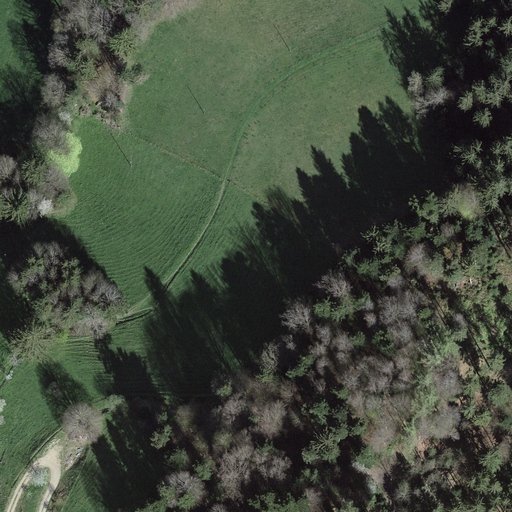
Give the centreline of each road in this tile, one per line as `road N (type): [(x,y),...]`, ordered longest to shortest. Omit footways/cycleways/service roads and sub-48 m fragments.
road 1 (track): [(440,0),(295,65),(262,91),(195,239),(157,291),(119,318),(48,329),(19,346),(0,375)]
road 2 (track): [(393,511),(387,476),(361,471),(204,511)]
road 3 (track): [(9,511),(24,480),(49,461),(59,474),(41,511)]
